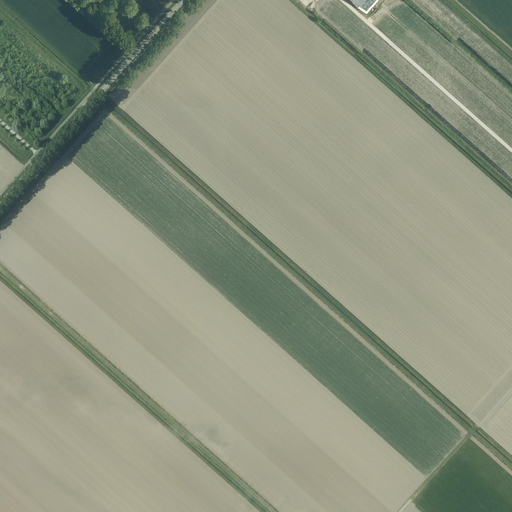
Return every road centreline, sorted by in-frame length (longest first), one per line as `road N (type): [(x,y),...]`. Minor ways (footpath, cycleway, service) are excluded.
road 1 (track): [(272,511),(0,268)]
road 2 (tertiary): [(0,203),(183,0)]
road 3 (track): [(511,150),(341,0)]
road 4 (track): [(400,511),(511,386)]
